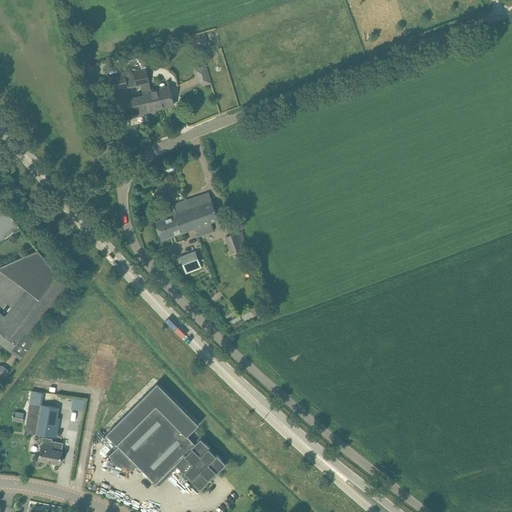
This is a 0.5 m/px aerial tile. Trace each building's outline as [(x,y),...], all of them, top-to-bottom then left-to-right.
[(204,33),(188,38),(191,49),(193,48),(193,49),(206,45),(206,44),(208,44),(204,33)] [(148,51),(139,53),(142,67),(151,66),(148,51)] [(125,65),(138,61),(137,55),(124,59),(125,65)] [(145,69),(133,72),(135,80),(136,87),(136,88),(142,87),(144,96),(148,114),(155,112),(154,109),(173,105),(171,95),(169,87),(150,92),(150,89),(145,69)] [(211,84),(208,70),(198,72),(201,86),(211,84)] [(119,74),(110,76),(119,120),(148,114),(144,96),(130,99),(128,89),(125,90),(124,87),(127,86),(126,82),(124,73),(119,74)] [(170,163),(161,167),(163,171),(166,170),(172,167),(170,163)] [(208,193),(185,201),(195,227),(210,222),(218,219),(212,202),(208,193)] [(162,221),(155,224),(162,239),(171,236),(195,227),(185,201),(173,205),(173,206),(159,212),(162,221)] [(0,203),(0,242),(19,227),(0,203)] [(225,237),(231,252),(247,247),(242,231),(225,237)] [(0,343),(11,352),(20,359),(35,340),(29,336),(67,286),(47,262),(37,250),(0,266),(0,270),(26,290),(5,317),(0,313),(0,343)] [(195,252),(180,258),(186,274),(202,268),(195,252)] [(11,371),(2,365),(0,365),(0,383),(1,385),(7,377),(11,371)] [(122,467),(131,459),(155,484),(175,464),(184,473),(186,472),(192,478),(191,480),(200,489),(210,480),(209,479),(215,472),(216,474),(226,464),(216,454),(215,456),(209,449),(210,448),(200,438),(195,444),(187,436),(199,425),(157,383),(106,434),(118,447),(110,455),(113,464),(122,467)] [(29,403),(24,433),(34,434),(43,436),(52,437),(58,407),(40,404),(36,404),(29,403)] [(60,464),(61,454),(62,452),(63,444),(51,442),(52,439),(43,437),(39,460),(60,464)]
